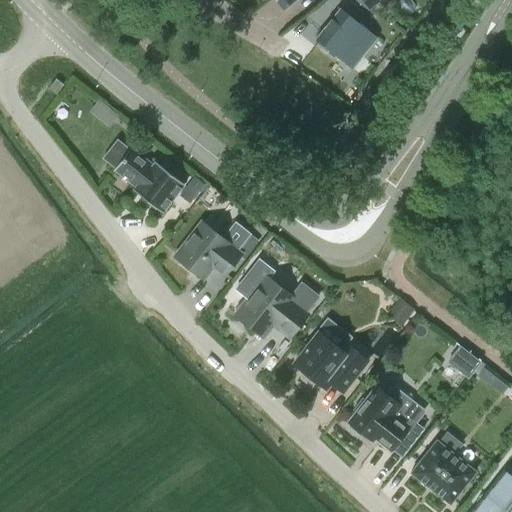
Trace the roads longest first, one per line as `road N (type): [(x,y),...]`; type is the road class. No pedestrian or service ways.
road 1 (unclassified): [(382,511),(243,378),(1,75)]
road 2 (tertiary): [(397,198),(364,242),(334,246),(299,236),(50,26)]
road 3 (tertiary): [(397,198),(511,2)]
